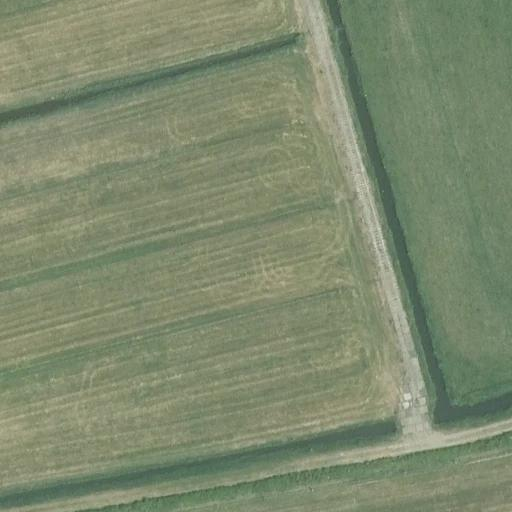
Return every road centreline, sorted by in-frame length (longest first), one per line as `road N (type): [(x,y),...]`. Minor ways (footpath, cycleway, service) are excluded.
road 1 (track): [(47,511),(422,445),(511,421)]
road 2 (track): [(422,445),(412,415),(416,391),(310,0)]
